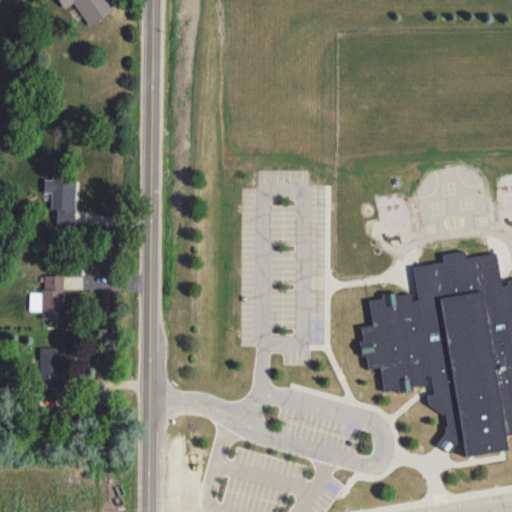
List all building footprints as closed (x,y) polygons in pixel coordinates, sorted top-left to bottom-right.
[(88,26),(114,9),(107,0),(57,0),(63,9),(73,2),(88,26)] [(43,193),(51,193),(50,209),(55,209),(54,228),(73,229),(75,173),(52,172),(51,179),(43,179),(43,193)] [(467,456),(509,450),(507,437),(511,436),(511,282),(497,285),(493,256),(462,261),(461,253),(443,256),(444,263),(412,269),(417,300),(409,301),(408,295),(396,297),(395,292),(380,295),(380,298),(368,301),(372,326),(359,328),(362,341),(356,342),(359,359),(364,358),(366,371),(379,368),(384,394),(426,387),(424,377),(429,376),(432,394),(424,396),(426,405),(444,416),(446,426),(433,446),(449,457),(459,443),(465,442),(467,456)] [(29,310),(41,311),(41,319),(62,320),(62,276),(43,275),(43,292),(30,292),(29,310)] [(60,347),(38,347),(38,392),(60,392),(60,347)]
